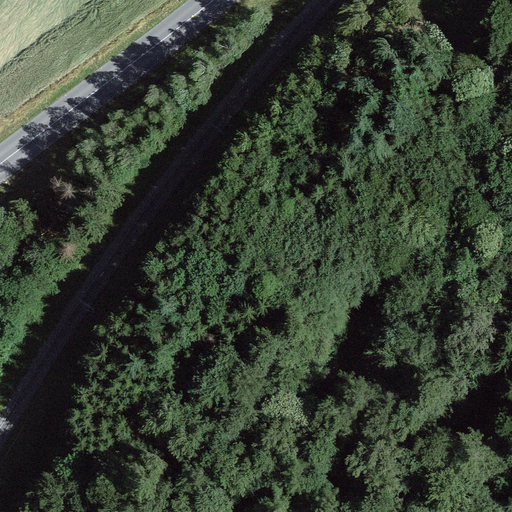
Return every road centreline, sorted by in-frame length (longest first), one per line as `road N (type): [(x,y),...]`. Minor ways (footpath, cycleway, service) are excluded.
road 1 (track): [(511,79),(453,197),(312,352),(219,511)]
road 2 (secondary): [(0,170),(222,0)]
